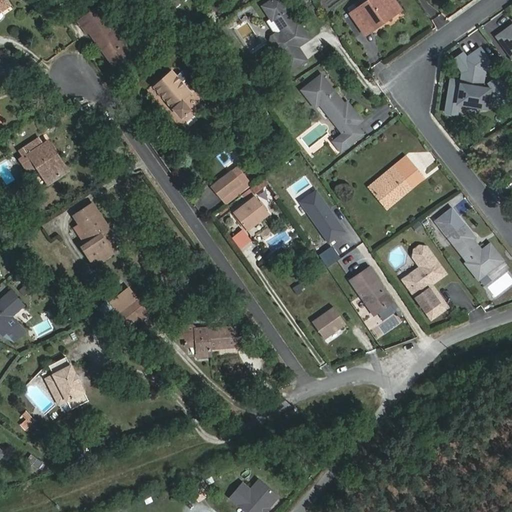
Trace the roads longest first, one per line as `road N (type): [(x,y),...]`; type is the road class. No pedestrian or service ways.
road 1 (residential): [(73,75),(113,111),(325,385),(424,345)]
road 2 (track): [(0,501),(325,385)]
road 3 (residential): [(511,234),(417,107),(424,41),(484,0)]
road 4 (residential): [(286,511),(424,345)]
